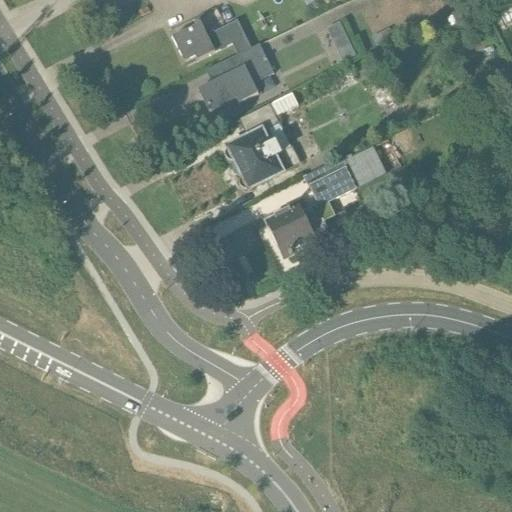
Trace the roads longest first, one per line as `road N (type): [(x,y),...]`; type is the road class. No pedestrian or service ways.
road 1 (tertiary): [(254,388),(163,328),(70,205),(0,87)]
road 2 (tertiary): [(254,388),(318,338),(384,317),(433,317),(511,340)]
road 3 (secondary): [(215,442),(0,330)]
